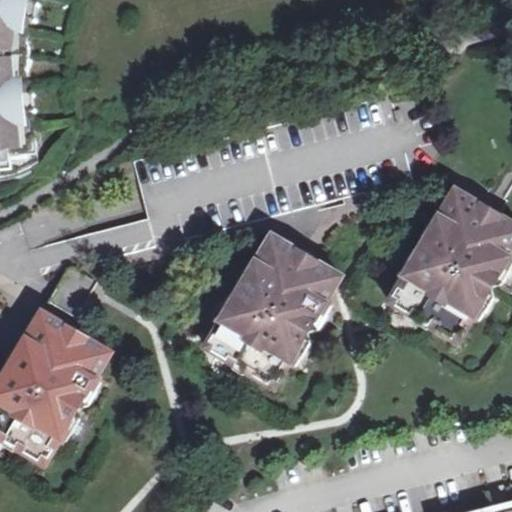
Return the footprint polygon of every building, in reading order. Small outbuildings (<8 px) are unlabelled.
[(39,167),(35,141),(21,142),(20,128),(27,127),(27,124),(27,114),(26,98),(25,85),(19,86),(17,84),(17,76),(22,72),(29,72),(30,59),(30,51),(29,50),(21,49),(17,45),(17,36),(25,37),(25,33),(27,22),(29,6),(30,0),(0,0),(0,184),(12,181),(27,175),(39,167)] [(29,6),(27,22),(36,23),(38,8),(29,6)] [(21,49),(29,50),(24,41),(25,37),(17,36),(17,45),(21,49)] [(19,86),(25,85),(25,80),(29,72),(22,72),(17,76),(17,84),(19,86)] [(96,262),(412,180),(390,96),(259,130),(134,163),(149,220),(89,235),(93,250),(96,262)] [(26,98),(27,114),(35,113),(33,97),(26,98)] [(21,142),(35,141),(28,136),(27,127),(20,128),(21,142)] [(478,206),(481,201),(456,187),(392,296),(469,340),(511,264),(511,219),(507,216),(504,221),(478,206)] [(504,221),(507,216),(481,201),(478,206),(504,221)] [(297,252),(300,248),(273,233),(208,344),(283,388),(348,277),(324,262),(321,267),(297,252)] [(321,267),(324,262),(300,248),(297,252),(321,267)] [(78,316),(99,283),(72,268),(51,302),(78,316)] [(66,329),(69,323),(44,309),(0,381),(0,429),(55,461),(119,353),(93,337),(90,343),(66,329)] [(90,343),(93,337),(69,323),(66,329),(90,343)] [(455,511),(511,511),(511,497),(501,500),(455,511)]
